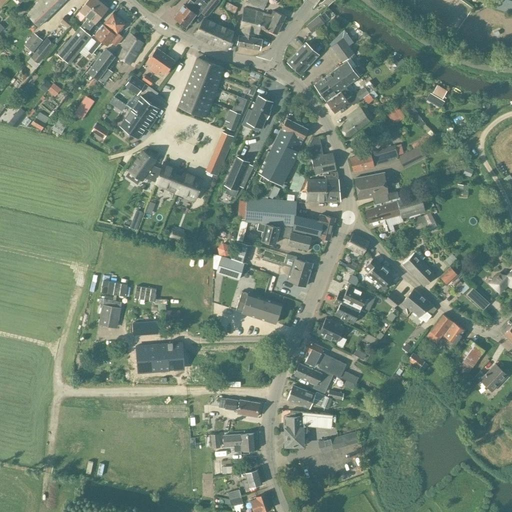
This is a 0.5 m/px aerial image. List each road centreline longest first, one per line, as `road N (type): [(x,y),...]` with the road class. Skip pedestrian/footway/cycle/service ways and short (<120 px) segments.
road 1 (tertiary): [(286,511),(268,457),(274,394),(348,218)]
road 2 (track): [(59,388),(274,394)]
road 3 (residential): [(490,334),(469,328),(421,291),(348,218)]
road 4 (tertiary): [(348,218),(338,148),(310,97),(268,65)]
road 5 (track): [(59,388),(69,317),(104,230)]
road 6 (unclassified): [(268,65),(178,40),(127,0)]
road 7 (track): [(42,511),(59,388)]
road 8 (residential): [(511,115),(488,127),(480,142),(511,210)]
